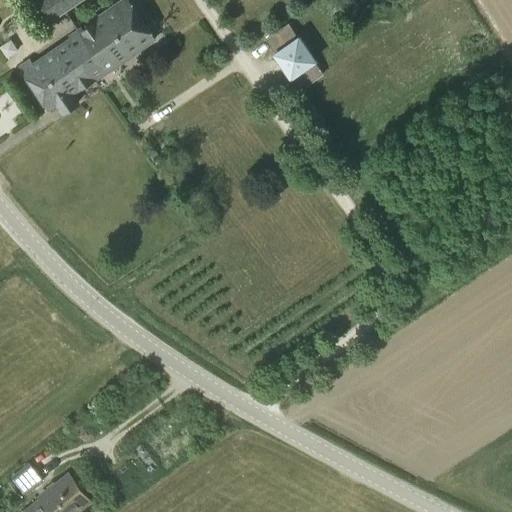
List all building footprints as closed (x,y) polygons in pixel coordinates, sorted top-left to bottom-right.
[(38,0),(52,20),(81,0),(38,0)] [(154,39),(129,0),(122,0),(77,30),(92,52),(80,60),(93,79),(154,39)] [(266,40),(300,90),(323,74),(289,24),(266,40)] [(29,60),(19,67),(46,107),(54,102),(61,113),(76,103),(69,92),(76,88),(77,89),(93,79),(80,60),(92,52),(77,30),(68,36),(69,37),(31,63),(29,60)] [(11,476),(26,495),(44,481),(29,462),(11,476)] [(74,511),(90,500),(70,473),(40,496),(41,498),(23,511),(74,511)]
